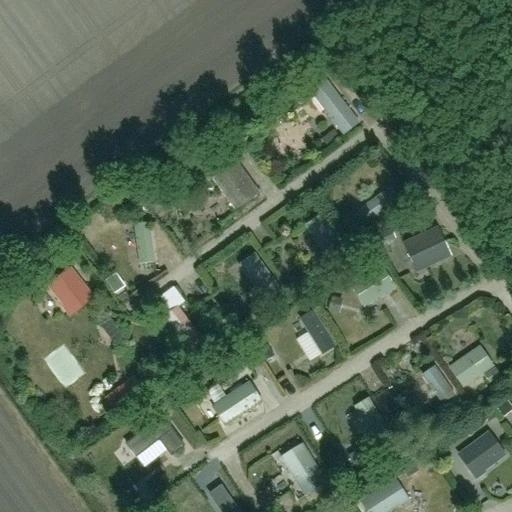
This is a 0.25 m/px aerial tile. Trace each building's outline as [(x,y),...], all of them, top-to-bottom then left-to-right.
[(316,90),(311,95),(342,136),(358,124),(327,83),(320,87),(316,90)] [(233,210),(257,193),(236,163),(212,180),(233,210)] [(398,202),(389,189),(353,214),(362,227),(398,202)] [(342,250),(319,218),(314,221),(310,224),(305,228),(328,260),(342,250)] [(148,224),(134,226),(139,265),(154,263),(148,224)] [(449,256),(436,230),(403,245),(412,263),(414,262),(423,265),(425,267),(449,256)] [(244,262),(239,267),(264,302),(280,291),(255,256),(249,259),(244,262)] [(382,267),(351,286),(364,307),(394,288),(382,267)] [(92,297),(70,269),(47,287),(63,308),(63,310),(68,316),(70,317),(76,312),(77,309),(92,297)] [(177,308),(164,318),(188,349),(200,340),(177,308)] [(300,320),(321,354),(324,353),(326,353),(327,352),(330,351),(331,349),(332,348),(334,346),(313,312),(300,320)] [(492,368),(478,348),(448,368),(462,388),(492,368)] [(442,405),(454,397),(435,369),(423,377),(442,405)] [(104,399),(113,411),(141,391),(132,379),(104,399)] [(262,403),(249,383),(212,407),(225,427),(262,403)] [(377,444),(390,436),(369,401),(364,403),(359,405),(355,409),(377,444)] [(183,446),(161,417),(126,444),(136,457),(158,440),(170,456),(183,446)] [(504,457),(487,433),(458,454),(470,470),(469,473),(474,479),(477,479),(483,475),(483,472),(504,457)] [(302,446),(282,458),(282,460),(305,496),(325,483),(302,446)] [(360,502),(366,511),(389,511),(399,506),(401,507),(407,503),(408,500),(404,494),(401,493),(393,481),(360,502)] [(236,511),(219,486),(207,494),(219,511),(236,511)]
